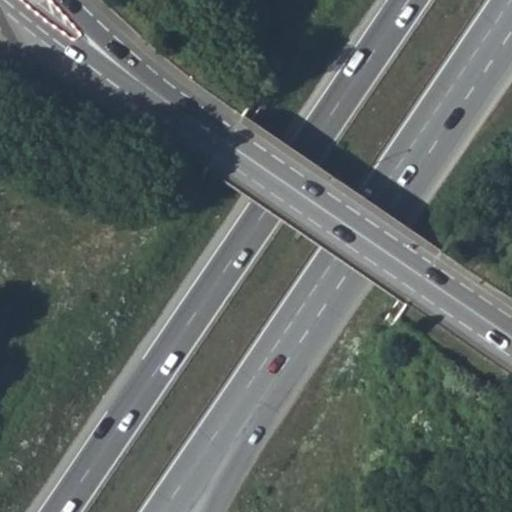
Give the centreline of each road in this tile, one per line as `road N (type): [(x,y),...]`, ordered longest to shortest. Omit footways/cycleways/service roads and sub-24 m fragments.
road 1 (trunk): [(409,0),(61,511)]
road 2 (tertiary): [(511,335),(140,83)]
road 3 (trunk): [(297,313),(511,0)]
road 4 (trunk): [(162,511),(297,313)]
road 5 (trunk): [(206,511),(262,417),(297,313)]
road 6 (tertiary): [(19,0),(140,83)]
